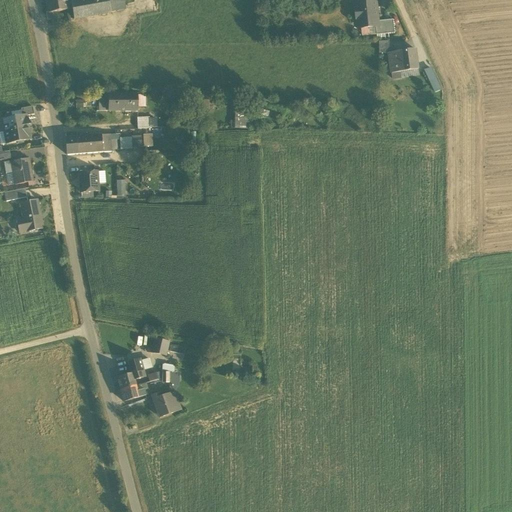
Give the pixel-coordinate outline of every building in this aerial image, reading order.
[(46,0),(49,13),(58,12),(68,10),(72,9),(71,8),(72,8),(70,1),(66,2),(66,0),(46,0)] [(110,13),(107,0),(77,0),(70,1),(72,8),(71,8),(72,9),(73,19),(110,13)] [(125,10),(124,0),(107,0),(110,13),(125,10)] [(359,19),(360,29),(361,29),(376,27),(378,27),(378,22),(375,0),(364,0),(358,1),(358,10),(356,10),(357,20),(359,19)] [(46,13),(47,20),(60,18),(58,12),(49,13),(46,13)] [(377,35),(377,38),(385,38),(385,34),(395,33),(393,20),(378,22),(378,27),(376,27),(377,35)] [(377,35),(376,27),(361,29),(362,36),(377,35)] [(379,55),(390,55),(390,42),(379,42),(379,55)] [(402,63),(403,71),(419,69),(416,51),(401,53),(401,57),(402,63)] [(392,64),(393,73),(403,71),(402,63),(392,64)] [(442,90),(433,68),(424,70),(435,93),(442,90)] [(403,71),(404,78),(420,76),(419,69),(403,71)] [(404,78),(403,71),(393,73),(393,80),(404,78)] [(98,111),(109,111),(109,95),(98,95),(98,111)] [(109,111),(137,111),(137,107),(137,95),(109,95),(109,111)] [(145,95),(137,95),(137,107),(145,108),(145,95)] [(240,103),(241,115),(250,115),(250,102),(240,103)] [(20,109),(22,117),(26,116),(34,115),(32,107),(20,109)] [(17,142),(17,144),(23,143),(23,141),(30,140),(28,128),(26,116),(22,117),(2,120),(4,132),(6,144),(17,142)] [(248,126),(248,116),(234,116),(233,125),(248,126)] [(137,118),(137,129),(149,128),(149,119),(149,117),(137,118)] [(65,134),(67,155),(111,152),(111,151),(110,140),(110,135),(77,137),(77,133),(65,134)] [(142,135),(142,136),(143,148),(153,147),(152,134),(142,135)] [(131,137),(131,138),(132,148),(143,148),(142,136),(131,137)] [(119,140),(120,150),(132,149),(132,148),(131,138),(120,138),(119,138),(119,140)] [(0,153),(0,160),(11,158),(10,151),(0,153)] [(10,162),(14,184),(33,181),(29,158),(10,162)] [(7,185),(14,184),(10,162),(4,163),(7,185)] [(79,173),(81,193),(90,192),(98,192),(97,172),(79,173)] [(125,181),(116,182),(117,200),(125,200),(125,181)] [(11,192),(13,200),(26,197),(25,189),(11,192)] [(17,220),(19,232),(42,227),(37,200),(20,204),(24,219),(17,220)] [(153,353),(165,356),(168,342),(155,339),(154,347),(149,346),(148,352),(153,353)] [(149,359),(140,362),(143,371),(151,369),(149,359)] [(144,378),(143,371),(140,362),(140,360),(129,363),(132,375),(133,375),(134,380),(144,378)] [(179,372),(169,373),(169,383),(180,383),(179,372)] [(147,376),(149,382),(157,380),(155,374),(147,376)] [(136,386),(134,380),(133,375),(132,375),(117,379),(120,390),(136,386)] [(146,383),(136,386),(137,392),(144,390),(147,389),(146,383)] [(137,392),(136,386),(120,390),(123,402),(145,396),(144,390),(137,392)] [(153,400),(160,417),(176,411),(171,397),(173,397),(172,393),(159,398),(154,400),(153,400)]
